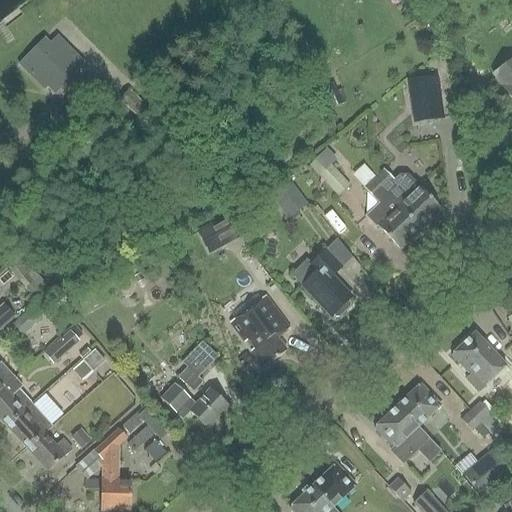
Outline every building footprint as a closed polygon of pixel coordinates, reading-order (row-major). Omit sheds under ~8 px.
[(405,6),(401,14),(409,17),(412,9),(405,6)] [(18,65),(45,90),(47,88),(55,96),(87,64),(58,36),(51,43),(45,37),(18,65)] [(511,104),(511,66),(496,79),(505,91),(503,92),(511,104)] [(429,119),(442,117),(437,79),(411,83),(415,108),(427,107),(429,119)] [(334,85),(321,90),(329,109),(346,103),(341,91),(337,92),(334,85)] [(129,91),(121,99),(142,118),(150,110),(129,91)] [(165,105),(154,93),(146,102),(156,113),(165,105)] [(310,166),(338,197),(350,186),(331,166),(337,160),(328,150),(310,166)] [(368,163),(357,173),(368,185),(379,175),(368,163)] [(419,234),(421,236),(443,216),(419,191),(418,192),(408,181),(400,181),(394,186),(384,175),(374,184),(384,196),(386,197),(398,210),(397,211),(419,234)] [(291,182),(271,197),(288,219),(308,204),(291,182)] [(375,205),(384,196),(374,184),(364,193),(375,205)] [(386,197),(378,204),(364,217),(376,229),(379,227),(401,251),(419,234),(397,211),(398,210),(386,197)] [(208,254),(247,233),(234,210),(196,231),(208,254)] [(352,302),(338,287),(332,281),(340,274),(338,271),(342,267),(326,249),(311,264),(307,260),(291,275),(298,283),(297,284),(332,320),(333,319),(336,321),(339,321),(350,311),(351,307),(348,305),(352,302)] [(130,285),(124,276),(113,283),(118,292),(130,285)] [(34,279),(25,287),(35,297),(43,289),(34,279)] [(278,342),(291,331),(264,298),(229,327),(244,345),(248,342),(255,351),(251,354),(264,371),(287,353),(278,342)] [(0,306),(0,329),(15,316),(4,303),(0,306)] [(22,336),(41,319),(31,308),(13,325),(22,336)] [(61,308),(51,317),(62,329),(71,321),(61,308)] [(83,334),(76,327),(45,354),(54,365),(80,342),(77,339),(83,334)] [(472,377),(496,355),(475,333),(452,355),(472,377)] [(218,357),(202,341),(182,363),(187,368),(178,377),(194,392),(204,382),(199,377),(218,357)] [(105,361),(95,350),(75,368),(85,379),(105,361)] [(246,354),(238,360),(243,367),(252,361),(246,354)] [(0,395),(17,380),(1,362),(0,363),(0,395)] [(17,380),(0,395),(0,423),(6,431),(23,415),(33,406),(19,390),(23,387),(17,380)] [(190,412),(209,429),(230,406),(211,388),(196,404),(176,384),(162,399),(183,420),(190,412)] [(398,406),(418,428),(441,406),(421,385),(398,406)] [(482,423),(482,424),(492,415),(480,402),(470,411),(482,423)] [(23,415),(6,431),(26,453),(47,435),(45,433),(52,427),(33,406),(23,415)] [(396,450),(418,428),(398,406),(375,429),(396,450)] [(136,414),(123,426),(130,433),(143,421),(148,426),(133,439),(140,446),(154,434),(160,440),(170,432),(148,408),(138,417),(136,414)] [(482,423),(470,411),(461,420),(473,432),(482,424),(482,423)] [(91,441),(81,429),(71,439),(81,450),(91,441)] [(93,474),(104,474),(102,511),(132,511),(132,483),(120,483),(119,463),(120,447),(128,440),(118,429),(76,468),(87,480),(93,474)] [(56,445),(47,435),(26,453),(44,474),(72,450),(63,440),(56,445)] [(156,459),(167,453),(162,441),(150,447),(156,459)] [(511,469),(496,445),(461,473),(484,497),(511,474),(511,469)] [(313,487),(334,509),(357,487),(336,465),(313,487)] [(389,489),(400,500),(410,491),(398,479),(388,488),(389,489)] [(427,492),(426,491),(413,503),(420,511),(445,511),(439,505),(447,498),(435,484),(427,492)] [(336,511),(334,509),(313,487),(290,509),(292,511),(336,511)]
